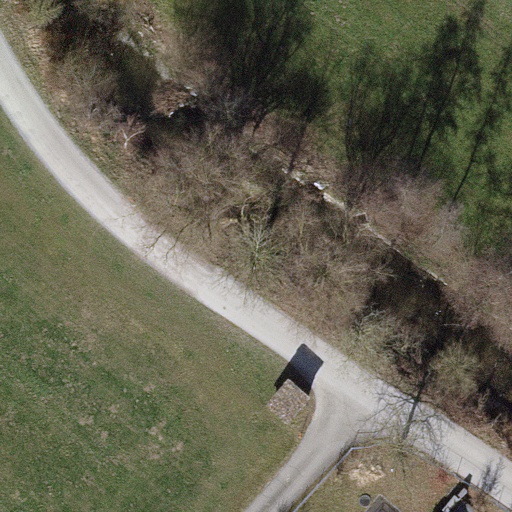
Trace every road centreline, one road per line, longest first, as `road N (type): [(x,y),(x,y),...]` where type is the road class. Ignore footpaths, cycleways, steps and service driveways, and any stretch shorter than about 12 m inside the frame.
road 1 (track): [(364,394),(106,209),(27,127),(0,74)]
road 2 (track): [(266,511),(364,394)]
